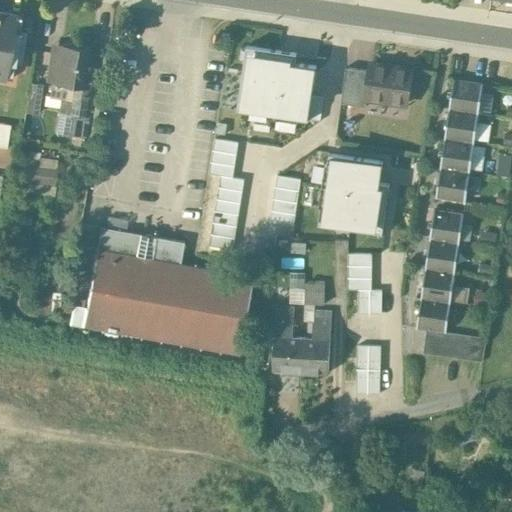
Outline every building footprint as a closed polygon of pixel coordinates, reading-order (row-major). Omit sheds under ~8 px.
[(0,77),(4,78),(6,62),(13,63),(21,65),(21,61),(26,32),(19,31),(11,30),(14,14),(0,12),(0,77)] [(21,15),(14,14),(11,30),(19,31),(21,15)] [(93,51),(58,45),(57,52),(53,75),(52,81),(75,85),(71,110),(83,112),(93,51)] [(245,45),(236,107),(305,116),(312,65),(297,63),(298,52),(245,45)] [(57,52),(50,51),(47,74),(53,75),(57,52)] [(13,63),(6,62),(4,78),(11,79),(13,63)] [(410,69),(371,63),(370,71),(366,99),(367,99),(405,104),(410,69)] [(370,71),(346,67),(341,103),(366,107),(367,99),(366,99),(370,71)] [(483,83),(453,79),(449,108),(478,113),(483,83)] [(71,110),(61,108),(58,129),(80,132),(83,112),(71,110)] [(478,113),(449,108),(444,138),(474,142),(478,113)] [(0,147),(10,149),(14,126),(0,123),(0,147)] [(212,151),(236,155),(238,142),(214,138),(212,151)] [(474,142),(444,138),(440,167),(470,172),(474,142)] [(386,158),(326,150),(316,224),(385,234),(391,183),(382,182),(386,158)] [(210,161),(234,165),(236,155),(212,151),(210,161)] [(508,173),(510,153),(499,152),(497,172),(508,173)] [(38,162),(29,161),(26,181),(45,184),(47,170),(37,168),(38,162)] [(210,161),(208,173),(221,175),(232,177),(234,165),(210,161)] [(470,172),(440,167),(436,197),(465,201),(470,172)] [(278,174),(275,187),(300,191),(302,178),(278,174)] [(232,177),(221,175),(219,187),(243,191),(245,179),(232,177)] [(243,191),(219,187),(216,200),(228,202),(240,204),(243,191)] [(273,199),(298,203),(300,191),(275,187),(273,199)] [(272,211),(295,215),(298,203),(273,199),(272,211)] [(228,202),(216,200),(215,210),(238,214),(240,204),(228,202)] [(505,208),(473,203),(471,214),(503,219),(505,208)] [(464,213),(434,209),(430,238),(459,243),(464,213)] [(238,214),(215,210),(213,222),(237,225),(238,214)] [(272,211),(270,222),(294,226),(295,215),(272,211)] [(235,237),(237,225),(213,222),(211,234),(235,237)] [(185,243),(101,228),(97,249),(96,249),(96,251),(93,268),(92,268),(92,269),(93,269),(90,287),(89,287),(89,289),(90,289),(86,307),(85,307),(85,308),(86,308),(83,326),(82,325),(82,327),(83,327),(102,331),(101,333),(103,333),(103,331),(121,334),(121,336),(122,336),(123,335),(141,338),(141,340),(142,340),(142,338),(161,341),(160,343),(162,343),(162,342),(180,345),(180,347),(181,347),(182,345),(200,348),(200,350),(201,351),(202,349),(220,352),(219,354),(221,354),(221,352),(240,355),(241,355),(242,354),(241,354),(244,337),(245,337),(245,335),(244,335),(247,317),(248,317),(248,316),(247,316),(251,297),(252,297),(252,296),(251,296),(254,279),(255,279),(255,278),(254,278),(254,277),(235,274),(236,272),(234,271),(234,273),(216,270),(216,268),(214,268),(214,270),(196,267),(196,265),(195,264),(194,266),(181,264),(185,243)] [(235,237),(211,234),(209,246),(234,249),(235,237)] [(459,243),(430,238),(425,268),(455,272),(459,243)] [(347,253),(347,265),(371,266),(372,253),(347,253)] [(347,265),(347,277),(371,277),(371,266),(347,265)] [(455,272),(425,268),(421,298),(450,302),(455,272)] [(347,277),(346,288),(359,288),(371,289),(371,277),(347,277)] [(316,284),(306,284),(305,291),(316,292),(316,284)] [(371,289),(359,288),(358,313),(371,313),(371,289)] [(371,289),(371,313),(382,313),(382,289),(371,289)] [(305,291),(304,291),(304,304),(324,304),(324,292),(316,292),(305,291)] [(450,302),(421,298),(416,327),(427,329),(439,331),(446,332),(450,302)] [(294,308),(276,307),(275,335),(297,336),(297,325),(293,325),(294,308)] [(331,311),(314,310),(313,321),(308,321),(307,334),(310,337),(330,338),(331,311)] [(439,331),(427,329),(423,352),(435,354),(439,331)] [(446,332),(439,331),(435,354),(447,356),(451,332),(446,332)] [(462,334),(451,332),(447,356),(459,358),(462,334)] [(474,336),(462,334),(459,358),(471,360),(474,336)] [(297,336),(275,335),(273,370),(300,372),(302,337),(297,336)] [(486,338),(474,336),(471,360),(483,361),(486,338)] [(310,337),(302,337),(300,372),(327,373),(330,338),(310,337)] [(357,345),(356,369),(368,369),(369,345),(357,345)] [(369,345),(368,369),(380,369),(380,345),(369,345)] [(368,369),(356,369),(356,393),(368,393),(368,369)] [(368,369),(368,393),(379,393),(380,369),(368,369)]
